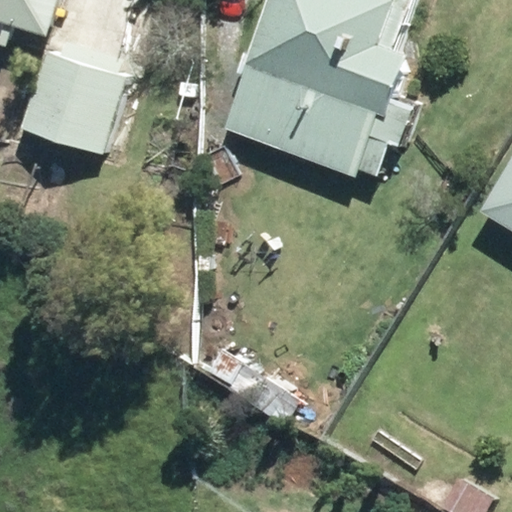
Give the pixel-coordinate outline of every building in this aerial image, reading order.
[(0,0),(0,48),(12,52),(19,30),(56,41),(68,0),(0,0)] [(418,9),(391,0),(276,0),(230,133),(359,179),(380,119),(393,123),(415,61),(401,57),(418,9)] [(136,82),(57,56),(31,133),(110,159),(136,82)] [(511,176),(487,219),(511,233),(511,176)] [(217,375),(240,389),(253,367),(230,353),(217,375)] [(494,511),(501,502),(467,481),(448,511),(494,511)]
